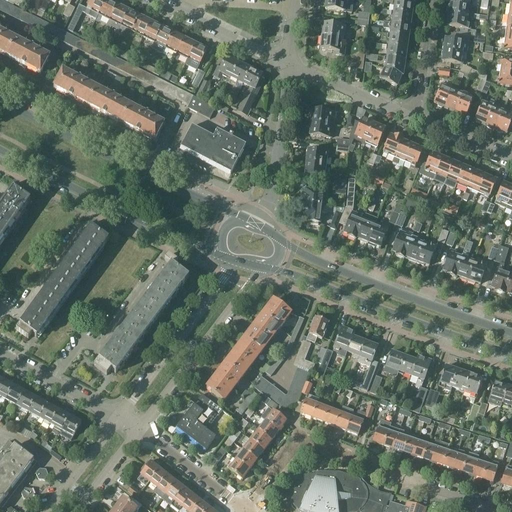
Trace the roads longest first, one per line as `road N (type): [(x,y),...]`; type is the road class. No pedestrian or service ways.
road 1 (residential): [(484,505),(307,443),(295,446),(244,510)]
road 2 (primary): [(247,219),(0,99)]
road 3 (primary): [(511,332),(325,264),(265,228)]
road 4 (primary): [(260,267),(511,354)]
road 5 (primary): [(0,149),(227,258)]
road 6 (residential): [(143,427),(260,267)]
road 7 (residential): [(227,258),(226,275),(120,417)]
road 8 (residential): [(263,208),(276,176),(288,64)]
road 9 (residential): [(160,0),(288,64)]
road 10 (residential): [(288,64),(416,118)]
road 11 (residential): [(120,417),(0,355)]
road 12 (residential): [(143,427),(244,510)]
road 13 (residential): [(120,417),(45,511)]
